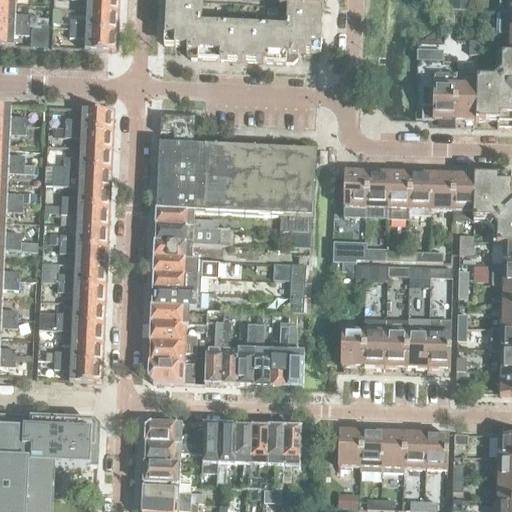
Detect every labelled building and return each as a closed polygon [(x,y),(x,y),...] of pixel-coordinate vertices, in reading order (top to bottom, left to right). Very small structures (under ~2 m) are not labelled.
[(0,0),(0,7),(16,8),(16,0),(0,0)] [(70,0),(71,4),(86,4),(86,15),(118,16),(118,0),(70,0)] [(279,0),(279,5),(279,11),(286,11),(322,13),(322,0),(279,0)] [(444,0),(444,13),(459,13),(459,0),(444,0)] [(511,0),(500,0),(500,17),(511,17),(511,0)] [(167,4),(165,48),(187,50),(187,58),(191,63),(293,67),(297,63),(298,55),(320,56),(322,13),(286,11),(285,31),(200,27),(201,5),(167,4)] [(0,7),(0,28),(29,30),(30,29),(30,20),(30,19),(15,18),(16,8),(0,7)] [(60,26),(61,11),(53,11),(53,26),(60,26)] [(436,16),(436,21),(439,24),(443,24),(447,21),(447,17),(444,13),(439,13),(436,16)] [(70,24),(69,33),(117,36),(118,16),(86,15),(85,24),(70,24)] [(511,17),(500,17),(499,38),(510,38),(511,38),(511,17)] [(30,20),(30,29),(32,29),(38,29),(38,20),(30,20)] [(0,28),(0,49),(14,50),(15,39),(29,40),(29,30),(0,28)] [(31,34),(31,51),(48,51),(49,30),(48,30),(38,29),(32,29),(32,34),(31,34)] [(115,55),(116,36),(69,33),(69,43),(85,43),(84,53),(115,55)] [(469,44),(468,58),(479,58),(479,44),(469,44)] [(417,53),(417,63),(442,64),(443,54),(417,53)] [(493,81),(478,81),(477,89),(479,89),(477,125),(497,125),(497,131),(511,131),(511,59),(509,60),(509,58),(501,57),(501,74),(493,81)] [(476,89),(456,88),(455,124),(477,125),(479,89),(477,89),(478,81),(477,81),(476,89)] [(455,124),(456,88),(434,87),(433,124),(455,124)] [(0,109),(0,129),(26,131),(27,121),(11,121),(11,110),(0,109)] [(65,125),(65,133),(112,135),(113,115),(81,113),(81,124),(65,123),(65,125)] [(161,118),(160,138),(194,140),(195,121),(162,119),(162,118),(161,118)] [(0,129),(0,148),(9,149),(10,139),(26,140),(26,131),(0,129)] [(65,133),(64,142),(80,143),(80,153),(111,154),(112,135),(65,133)] [(189,142),(170,141),(169,148),(159,148),(157,214),(311,222),(314,155),(248,152),(248,149),(245,145),(239,145),(235,148),(235,152),(207,150),(207,147),(202,143),(192,143),(189,142)] [(0,148),(0,167),(24,169),(25,160),(9,159),(9,149),(0,148)] [(110,173),(111,154),(80,153),(79,162),(64,162),(63,163),(47,163),(47,171),(53,171),(63,172),(63,171),(110,173)] [(0,167),(0,187),(8,188),(8,178),(34,179),(34,170),(24,169),(0,167)] [(110,173),(63,172),(53,171),(52,190),(78,191),(109,193),(110,173)] [(474,179),(473,215),(472,223),(489,223),(496,231),(496,248),(502,247),(511,247),(511,209),(511,210),(511,177),(511,173),(496,173),(496,180),(474,179)] [(365,212),(366,176),(345,175),(343,222),(364,222),(365,212)] [(388,177),(366,176),(365,212),(386,213),(388,177)] [(388,177),(386,213),(386,222),(408,223),(408,220),(410,177),(388,177)] [(431,214),(432,178),(410,177),(408,220),(431,220),(431,214)] [(451,179),(432,178),(431,214),(450,214),(451,179)] [(451,179),(450,214),(453,214),(473,215),(474,179),(451,179)] [(0,187),(0,206),(22,208),(23,198),(7,198),(8,188),(0,187)] [(109,193),(78,191),(77,201),(62,201),(61,210),(108,212),(109,193)] [(40,208),(40,199),(23,198),(22,208),(22,217),(29,217),(30,207),(40,208)] [(22,208),(0,206),(0,226),(6,227),(6,217),(22,217),(22,208)] [(61,218),(61,210),(45,209),(45,217),(61,218)] [(61,218),(61,219),(60,229),(76,230),(107,231),(108,212),(61,210),(61,218)] [(156,230),(216,233),(217,233),(218,225),(194,224),(194,217),(156,214),(156,230)] [(311,237),(311,226),(291,225),(291,236),(311,237)] [(6,227),(0,226),(0,245),(21,246),(21,237),(5,237),(6,227)] [(60,239),(60,247),(106,250),(107,231),(76,230),(76,240),(60,239)] [(156,230),(155,246),(193,248),(219,249),(220,241),(220,233),(217,233),(216,233),(156,230)] [(220,241),(219,249),(230,250),(230,242),(230,234),(220,233),(220,241)] [(310,252),(311,237),(291,236),(290,251),(295,252),(298,252),(310,252)] [(459,240),(459,249),(473,250),(473,240),(459,240)] [(38,249),(38,247),(31,247),(21,246),(0,245),(0,264),(4,265),(4,255),(38,257),(38,249)] [(155,246),(154,262),(199,264),(219,266),(219,261),(220,257),(192,256),(193,248),(155,246)] [(106,250),(60,247),(59,258),(75,259),(74,269),(105,270),(106,250)] [(511,247),(502,247),(502,268),(511,268),(511,247)] [(473,259),(473,250),(459,249),(459,259),(473,259)] [(363,264),(364,254),(364,252),(331,251),(331,266),(356,267),(356,264),(363,264)] [(309,270),(309,260),(310,252),(298,252),(297,264),(291,264),(291,269),(306,269),(309,270)] [(386,265),(387,255),(364,254),(363,264),(386,265)] [(399,255),(398,255),(387,255),(386,265),(399,266),(399,255)] [(429,266),(429,256),(416,256),(415,266),(429,266)] [(443,257),(429,256),(429,266),(442,267),(443,257)] [(218,281),(219,266),(199,264),(154,262),(153,278),(198,280),(218,281)] [(4,265),(0,264),(0,284),(19,285),(19,276),(3,275),(4,265)] [(355,276),(356,269),(356,267),(331,266),(331,276),(355,276)] [(59,268),(42,267),(41,286),(58,287),(105,289),(105,270),(74,269),(74,278),(58,278),(59,268)] [(511,290),(511,268),(502,268),(492,268),(492,290),(502,290),(511,290)] [(305,285),(306,269),(291,269),(290,284),(305,285)] [(365,280),(365,270),(356,269),(355,276),(355,280),(365,280)] [(387,281),(387,271),(365,270),(365,280),(364,297),(373,297),(374,280),(387,281)] [(401,281),(401,272),(401,271),(387,271),(387,281),(401,281)] [(430,282),(431,272),(417,271),(417,282),(430,282)] [(431,272),(430,282),(444,283),(444,272),(431,272)] [(458,275),(458,289),(468,289),(468,275),(458,275)] [(198,280),(153,278),(152,294),(197,297),(198,280)] [(36,296),(36,286),(19,285),(0,284),(0,303),(2,304),(3,294),(18,294),(18,295),(36,296)] [(304,302),(305,285),(290,284),(289,301),(304,302)] [(104,309),(105,289),(58,287),(57,297),(73,297),(72,308),(104,309)] [(468,289),(458,289),(458,302),(467,303),(468,289)] [(511,290),(502,290),(501,312),(511,311),(511,290)] [(152,294),(152,310),(190,312),(196,312),(197,297),(152,294)] [(303,317),(304,302),(289,301),(288,317),(289,317),(298,317),(303,317)] [(2,304),(0,303),(0,323),(17,324),(17,315),(2,314),(2,304)] [(104,309),(72,308),(72,318),(39,316),(39,324),(103,327),(104,309)] [(151,327),(187,329),(196,329),(206,330),(207,320),(189,319),(190,312),(152,310),(151,327)] [(511,311),(501,312),(501,333),(511,333),(511,311)] [(206,330),(206,336),(206,339),(215,339),(214,351),(205,351),(204,389),(222,390),(224,327),(224,323),(224,315),(207,314),(207,320),(206,330)] [(224,314),(224,315),(224,323),(240,323),(240,314),(224,314)] [(256,316),(256,328),(264,329),(264,316),(256,316)] [(298,330),(298,317),(289,317),(289,330),(298,330)] [(467,318),(457,318),(457,332),(466,332),(467,318)] [(0,323),(0,342),(1,332),(17,333),(17,324),(0,323)] [(103,327),(39,324),(39,334),(71,336),(71,346),(102,347),(103,327)] [(187,329),(151,327),(150,347),(197,349),(197,340),(186,340),(187,329)] [(237,391),(238,352),(230,352),(231,328),(224,327),(222,390),(237,391)] [(238,352),(237,391),(253,391),(256,328),(247,328),(246,353),(238,352)] [(264,329),(256,328),(253,391),(270,392),(271,354),(263,353),(264,329)] [(271,354),(270,392),(287,393),(289,330),(280,329),(279,354),(271,354)] [(289,330),(287,393),(302,393),(303,355),(297,355),(298,330),(289,330)] [(466,346),(466,332),(457,332),(456,345),(466,346)] [(511,333),(501,333),(500,354),(511,354),(511,333)] [(363,371),(364,335),(342,334),(341,370),(363,371)] [(385,335),(364,335),(363,371),(384,371),(385,335)] [(385,335),(384,371),(406,372),(407,336),(385,335)] [(407,336),(406,372),(428,373),(429,337),(407,336)] [(451,337),(429,337),(428,373),(450,373),(451,337)] [(0,347),(0,342),(0,361),(15,363),(15,358),(16,353),(0,352),(0,347)] [(55,355),(54,364),(101,367),(102,347),(71,346),(70,356),(55,355)] [(197,349),(150,347),(149,367),(195,369),(195,364),(185,363),(185,358),(196,359),(197,349)] [(511,354),(500,354),(500,376),(511,376),(511,354)] [(466,361),(456,360),(455,375),(465,375),(466,361)] [(15,363),(0,361),(0,371),(15,372),(15,363)] [(101,367),(54,364),(54,374),(69,374),(69,385),(100,387),(101,367)] [(195,369),(149,367),(148,383),(153,388),(194,389),(195,369)] [(511,376),(500,376),(499,399),(511,399),(511,376)] [(469,388),(456,387),(455,397),(469,397),(469,388)] [(94,426),(0,421),(0,511),(50,511),(53,468),(96,471),(98,431),(94,426)] [(145,433),(145,448),(203,449),(204,429),(194,429),(194,440),(182,440),(182,429),(151,428),(145,433)] [(219,478),(222,430),(204,429),(203,449),(202,459),(202,468),(211,468),(210,478),(219,478)] [(236,469),(238,430),(222,430),(219,491),(226,491),(227,469),(236,469)] [(251,492),(254,431),(238,430),(236,469),(243,469),(242,492),(251,492)] [(268,470),(271,431),(254,431),(251,492),(258,492),(258,486),(260,470),(268,470)] [(286,432),(271,431),(268,470),(284,471),(286,432)] [(300,471),(301,434),(301,432),(286,432),(284,471),(283,487),(290,488),(291,488),(292,471),(300,471)] [(362,471),(363,435),(340,434),(338,471),(362,471)] [(363,435),(362,471),(384,472),(385,436),(363,435)] [(408,437),(385,436),(384,472),(406,473),(408,437)] [(408,437),(406,473),(427,474),(428,437),(408,437)] [(428,437),(427,474),(447,474),(449,438),(428,437)] [(468,449),(468,439),(454,439),(454,448),(468,449)] [(498,462),(511,462),(511,440),(498,440),(498,462)] [(145,448),(144,468),(181,470),(181,469),(181,458),(202,459),(203,449),(145,448)] [(511,462),(498,462),(497,483),(511,483),(511,462)] [(181,470),(144,468),(143,488),(180,490),(180,489),(191,489),(192,469),(181,469),(181,470)] [(453,469),(453,482),(463,482),(463,469),(453,469)] [(463,482),(453,482),(452,496),(462,496),(463,482)] [(511,483),(497,483),(497,504),(511,504),(511,483)] [(143,488),(143,505),(195,507),(198,508),(207,508),(207,497),(191,498),(191,489),(180,489),(180,490),(143,488)] [(358,511),(358,503),(339,502),(339,511),(358,511)]
